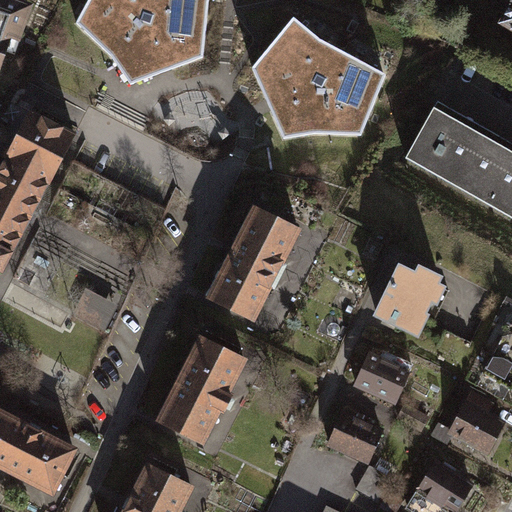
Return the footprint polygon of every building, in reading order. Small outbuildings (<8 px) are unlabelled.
[(36,7),(14,0),(0,0),(0,84),(15,42),(23,45),(36,7)] [(89,0),(75,24),(110,56),(129,84),(203,57),(207,0),(89,0)] [(319,43),(294,22),(254,71),(284,140),(318,134),(362,136),(385,77),(319,43)] [(511,145),(438,104),(406,158),(511,218),(511,145)] [(81,139),(33,114),(0,175),(0,278),(1,276),(7,279),(19,256),(17,256),(53,189),(54,190),(81,139)] [(301,235),(251,211),(205,303),(254,328),(301,235)] [(416,277),(399,269),(373,322),(419,344),(430,320),(428,319),(432,310),(438,313),(447,293),(440,290),(444,283),(419,271),(416,277)] [(247,364),(198,340),(155,429),(204,453),(247,364)] [(382,357),(370,352),(353,389),(396,408),(414,366),(384,353),(382,357)] [(511,419),(472,395),(452,428),(492,452),(511,419)] [(405,404),(397,419),(422,433),(430,418),(405,404)] [(83,453),(0,411),(0,472),(58,502),(83,453)] [(385,431),(343,412),(327,449),(369,467),(385,431)] [(178,511),(194,480),(145,456),(117,511),(178,511)] [(394,479),(370,466),(356,492),(380,505),(394,479)] [(459,511),(471,493),(431,469),(410,504),(422,511),(459,511)]
